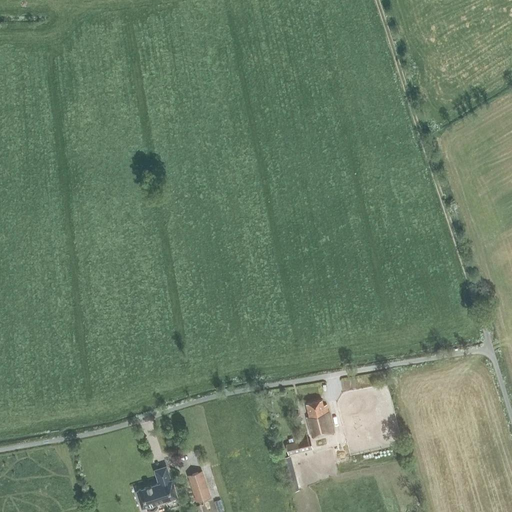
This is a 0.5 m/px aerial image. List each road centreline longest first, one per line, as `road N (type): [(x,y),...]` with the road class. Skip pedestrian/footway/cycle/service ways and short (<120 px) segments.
road 1 (unclassified): [(0,450),(246,389),(489,349),(511,420)]
road 2 (track): [(489,349),(378,0)]
